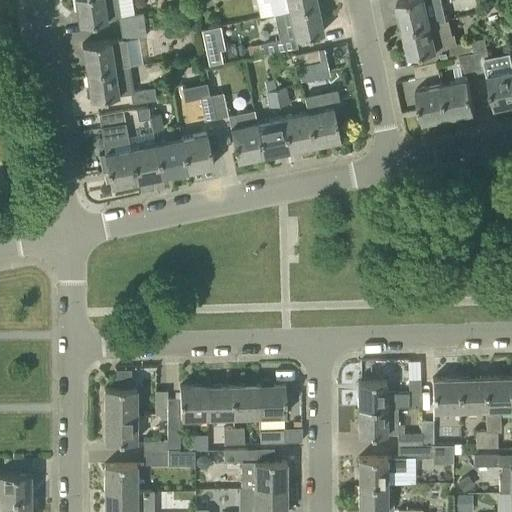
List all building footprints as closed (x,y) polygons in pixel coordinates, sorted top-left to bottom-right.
[(107,18),(118,17),(118,15),(119,15),(116,0),(75,0),(79,24),(107,20),(107,18)] [(270,0),(274,14),(290,10),(318,4),(316,0),(264,0),(264,1),(269,0),(270,0)] [(403,29),(431,23),(425,0),(405,0),(397,2),(403,29)] [(318,4),(290,10),(296,38),(323,32),(318,4)] [(118,17),(120,28),(143,25),(142,12),(134,13),(119,15),(118,15),(118,17)] [(431,23),(403,29),(409,56),(421,54),(423,63),(437,60),(458,55),(474,52),(471,40),(471,39),(456,42),(454,32),(452,33),(448,19),(431,23)] [(191,36),(197,35),(195,20),(180,22),(181,28),(191,36)] [(145,36),(143,25),(120,28),(121,38),(121,39),(126,39),(138,37),(145,36)] [(285,50),(282,37),(259,43),(261,55),(285,50)] [(511,103),(511,60),(510,51),(488,56),(484,37),(471,39),(471,40),(474,52),(478,71),(486,70),(487,74),(488,74),(495,107),(511,103)] [(129,64),(126,39),(121,39),(121,38),(110,40),(82,44),(86,72),(115,67),(114,66),(129,64)] [(297,66),(321,61),(319,49),(295,54),(297,66)] [(222,62),(219,50),(205,53),(208,65),(222,62)] [(478,71),(474,52),(458,55),(460,65),(462,74),(466,74),(478,71)] [(437,60),(423,63),(414,66),(416,77),(440,72),(437,60)] [(119,95),(115,67),(86,72),(91,99),(119,95)] [(468,78),(467,78),(456,80),(442,83),(449,116),(475,111),(468,78)] [(423,122),(449,116),(442,83),(416,89),(423,122)] [(276,88),(279,104),(289,102),(285,86),(276,88)] [(131,103),(155,99),(153,87),(129,90),(131,103)] [(279,104),(276,88),(264,90),(268,107),(279,104)] [(212,93),(216,117),(227,114),(222,91),(212,93)] [(216,117),(212,93),(199,96),(203,119),(216,117)] [(148,106),(136,108),(138,119),(150,117),(149,113),(150,113),(148,106)] [(307,111),(314,144),(340,139),(333,106),(307,111)] [(136,180),(130,147),(122,110),(98,114),(105,153),(104,153),(111,186),(136,180)] [(263,154),(256,122),(254,110),(228,115),(231,127),(237,160),(263,154)] [(282,116),(289,149),(314,144),(307,111),(282,116)] [(150,117),(153,131),(163,129),(160,112),(150,113),(149,113),(150,117)] [(256,122),(263,154),(289,149),(282,116),(256,122)] [(207,131),(181,137),(188,170),(214,164),(207,131)] [(162,175),(188,170),(181,137),(155,142),(162,175)] [(155,142),(130,147),(136,180),(162,175),(155,142)] [(116,387),(130,387),(131,369),(116,369),(116,387)] [(485,376),(459,377),(460,409),(486,408),(485,376)] [(511,407),(511,406),(511,376),(485,376),(486,408),(486,429),(487,447),(497,447),(496,430),(499,430),(499,408),(511,407)] [(460,409),(459,377),(432,378),(433,410),(460,409)] [(386,380),(381,380),(358,380),(358,407),(397,406),(397,391),(386,391),(386,380)] [(285,382),(258,383),(259,415),(286,414),(285,382)] [(409,406),(421,406),(420,382),(408,383),(409,406)] [(233,416),(259,415),(258,383),(232,384),(233,416)] [(207,416),(233,416),(232,384),(206,385),(207,416)] [(181,417),(207,416),(206,385),(180,385),(181,417)] [(104,387),(105,414),(137,414),(136,387),(130,387),(116,387),(104,387)] [(155,414),(167,414),(167,390),(155,390),(155,414)] [(358,434),(386,433),(397,433),(397,444),(422,444),(422,432),(397,432),(397,406),(358,407),(358,434)] [(137,441),(137,414),(105,414),(105,441),(137,441)] [(179,417),(167,417),(167,439),(167,448),(179,449),(179,450),(180,450),(179,417)] [(422,420),(422,432),(422,444),(433,444),(433,420),(422,420)] [(234,443),(233,426),(223,427),(223,443),(234,443)] [(234,443),(243,442),(243,426),(233,426),(234,443)] [(284,429),(283,429),(259,430),(260,442),(285,442),(284,429)] [(475,447),(487,447),(486,429),(474,430),(475,447)] [(167,439),(143,439),(143,452),(167,452),(167,448),(167,439)] [(422,444),(397,444),(397,456),(433,456),(433,444),(422,444)] [(143,452),(143,464),(195,463),(195,450),(180,450),(179,450),(179,449),(167,448),(167,452),(143,452)] [(223,461),(249,460),(249,448),(223,449),(223,461)] [(473,464),(497,464),(497,453),(487,452),(473,452),(473,453),(473,464)] [(511,452),(497,453),(497,464),(501,464),(501,475),(499,475),(499,492),(511,492),(511,491),(511,452)] [(209,458),(205,454),(199,454),(195,458),(195,464),(199,468),(205,468),(209,464),(209,458)] [(358,456),(359,483),(387,483),(387,456),(358,456)] [(286,460),(249,460),(248,486),(286,487),(286,460)] [(105,490),(136,490),(136,463),(105,463),(105,490)] [(31,473),(0,472),(0,497),(31,498),(31,473)] [(458,481),(465,492),(475,485),(467,474),(458,481)] [(387,510),(387,483),(359,483),(359,510),(387,510)] [(286,511),(286,487),(248,486),(239,487),(238,511),(286,511)] [(136,511),(136,490),(105,490),(104,511),(136,511)] [(461,493),(461,509),(473,509),(473,493),(461,493)] [(0,511),(30,511),(31,498),(0,497),(0,511)]
